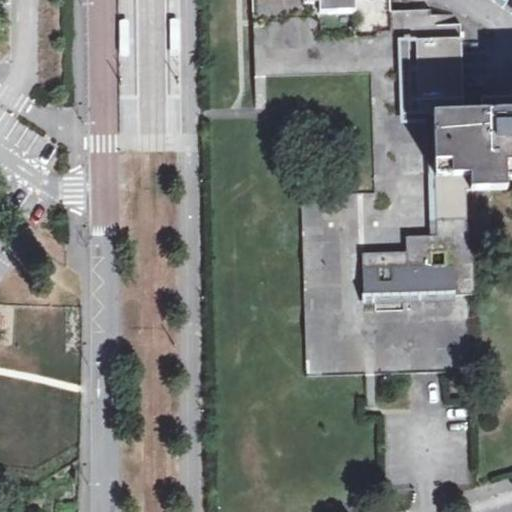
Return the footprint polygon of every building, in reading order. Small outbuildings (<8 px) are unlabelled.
[(253,0),(255,82),(375,79),(377,199),(306,202),(308,380),(445,380),(473,380),(472,202),(509,202),(510,189),(511,189),(511,124),(484,124),(470,125),(466,36),(436,36),(436,22),(436,16),(394,17),(393,0),(253,0)] [(465,21),(436,22),(436,36),(466,36),(465,21)] [(179,22),(170,22),(170,57),(179,57),(179,22)] [(127,23),(119,23),(119,58),(128,58),(127,23)] [(511,109),(485,110),(484,124),(511,124),(511,109)] [(0,461),(34,462),(34,397),(3,397),(3,377),(0,376),(0,461)]
